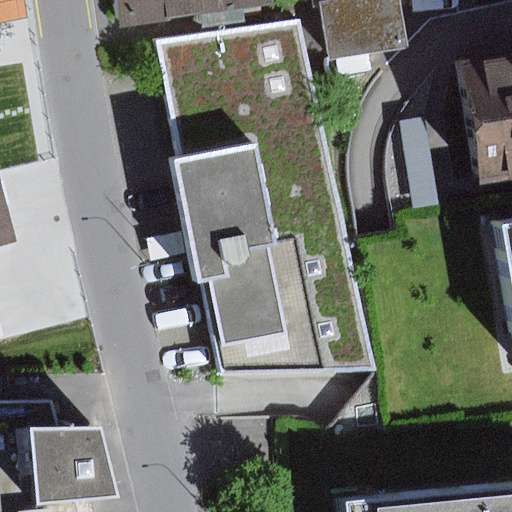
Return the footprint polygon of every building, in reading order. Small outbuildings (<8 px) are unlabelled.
[(0,0),(0,23),(29,20),(26,0),(0,0)] [(278,2),(277,0),(123,0),(127,22),(206,11),(208,27),(250,21),(248,6),(278,2)] [(402,0),(338,0),(319,3),(329,59),(409,48),(402,0)] [(300,22),(154,44),(227,374),(378,370),(300,22)] [(511,54),(457,63),(475,174),(511,168),(511,54)] [(427,119),(400,122),(413,210),(440,206),(427,119)] [(0,248),(16,244),(0,178),(0,248)] [(106,432),(60,432),(54,402),(0,403),(0,511),(82,511),(81,502),(124,500),(106,432)] [(511,511),(511,483),(334,500),(334,511),(511,511)]
